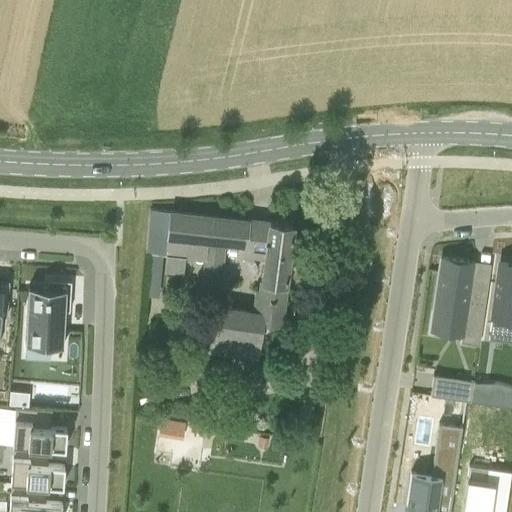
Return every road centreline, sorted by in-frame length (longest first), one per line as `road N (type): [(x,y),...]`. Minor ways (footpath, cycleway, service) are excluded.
road 1 (secondary): [(0,162),(163,166),(424,131)]
road 2 (residential): [(0,239),(85,244),(101,255),(93,511)]
road 3 (residential): [(412,224),(368,511)]
